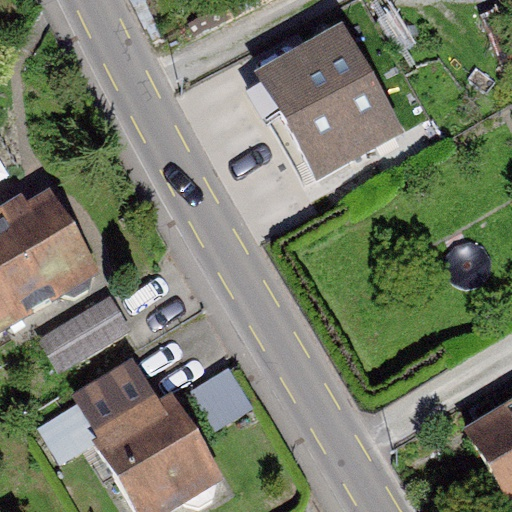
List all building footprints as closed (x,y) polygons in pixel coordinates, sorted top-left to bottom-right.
[(511,0),(502,0),(507,8),(511,5),(511,0)] [(340,38),(261,83),(324,193),(402,149),(340,38)] [(50,205),(0,234),(0,350),(101,290),(50,205)] [(106,300),(44,343),(69,378),(131,335),(106,300)] [(162,406),(92,453),(131,511),(184,511),(218,490),(162,406)] [(511,511),(511,410),(457,443),(498,511),(511,511)]
